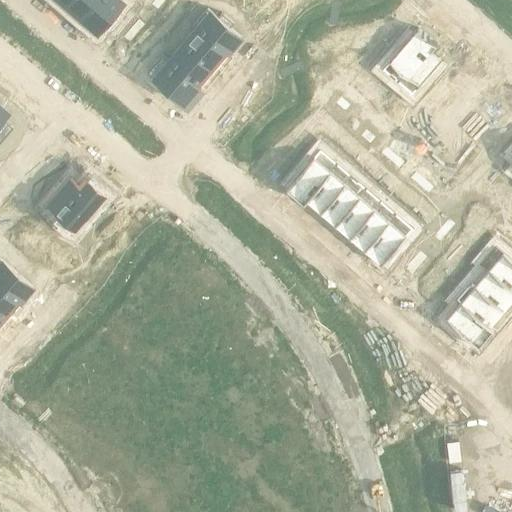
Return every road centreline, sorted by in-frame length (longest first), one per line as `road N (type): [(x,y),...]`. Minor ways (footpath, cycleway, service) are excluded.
road 1 (residential): [(0,55),(265,286),(338,398),(381,511)]
road 2 (residential): [(79,511),(46,464),(0,420)]
